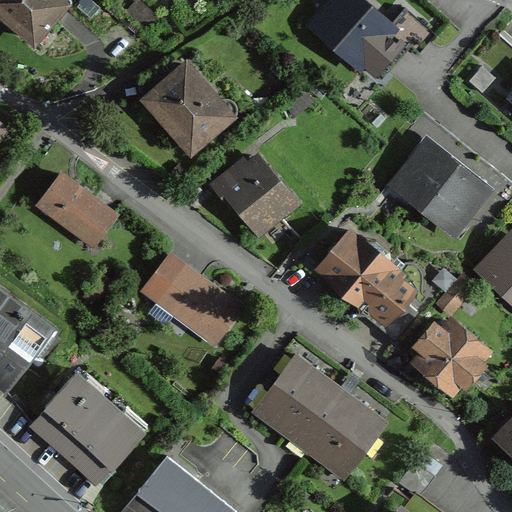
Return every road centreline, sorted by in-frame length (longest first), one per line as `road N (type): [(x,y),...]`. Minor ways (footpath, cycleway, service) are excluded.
road 1 (residential): [(0,89),(289,294),(417,404),(484,511)]
road 2 (unknown): [(490,0),(446,44),(431,82),(438,104),(511,161)]
